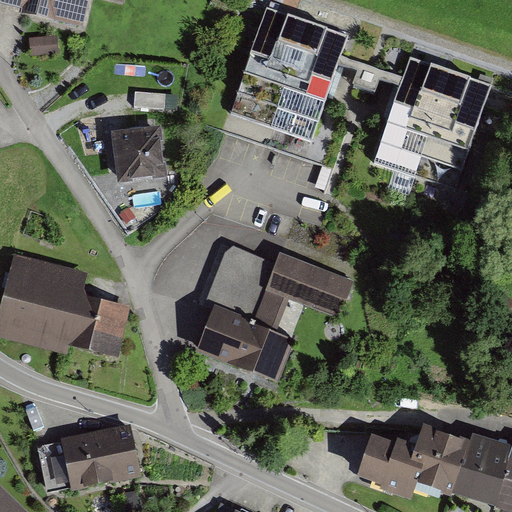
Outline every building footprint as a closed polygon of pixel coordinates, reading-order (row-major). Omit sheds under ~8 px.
[(0,0),(0,11),(22,17),(22,21),(28,22),(36,25),(40,25),(48,27),(85,36),(93,0),(98,0),(125,6),(126,0),(0,0)] [(341,36),(259,10),(223,124),(302,149),(321,90),(385,110),(367,167),(459,196),(494,87),(400,57),(393,78),(334,59),(341,36)] [(161,134),(109,140),(116,191),(168,185),(161,134)] [(280,258),(277,267),(234,251),(226,258),(205,313),(213,316),(196,359),(278,390),(295,345),(276,338),(289,304),(341,323),(355,286),(280,258)] [(82,274),(8,257),(0,293),(0,341),(70,358),(71,350),(110,359),(122,310),(76,300),(82,274)] [(402,452),(361,438),(346,480),(394,496),(397,487),(429,498),(432,491),(493,511),(511,511),(511,440),(508,450),(464,435),(461,446),(410,428),(402,452)] [(122,429),(54,441),(62,489),(131,477),(122,429)] [(20,511),(0,491),(0,511),(20,511)]
